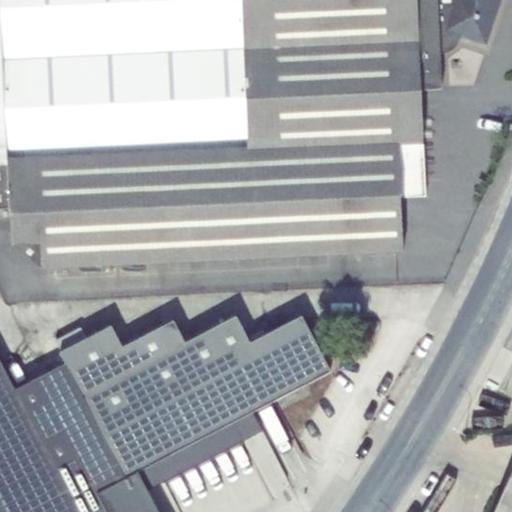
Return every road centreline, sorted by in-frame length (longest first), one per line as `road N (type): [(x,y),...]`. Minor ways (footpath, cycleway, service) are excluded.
road 1 (unknown): [(493,284),(44,313),(14,304),(0,287)]
road 2 (unclassified): [(366,511),(448,376),(511,246)]
